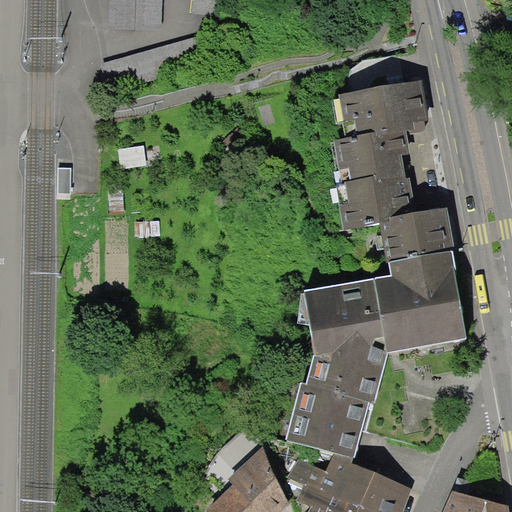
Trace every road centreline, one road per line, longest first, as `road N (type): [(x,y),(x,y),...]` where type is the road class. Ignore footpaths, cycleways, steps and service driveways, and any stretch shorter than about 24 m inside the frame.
road 1 (residential): [(10,0),(5,511)]
road 2 (secondary): [(507,326),(444,0)]
road 3 (residential): [(511,396),(483,415),(426,511)]
